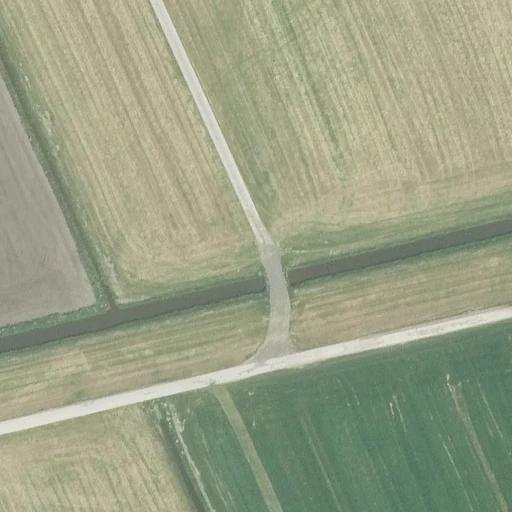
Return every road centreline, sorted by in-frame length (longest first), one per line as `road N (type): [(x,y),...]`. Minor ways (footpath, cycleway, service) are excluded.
road 1 (track): [(0,428),(511,308)]
road 2 (track): [(267,364),(279,328),(280,283),(157,0)]
